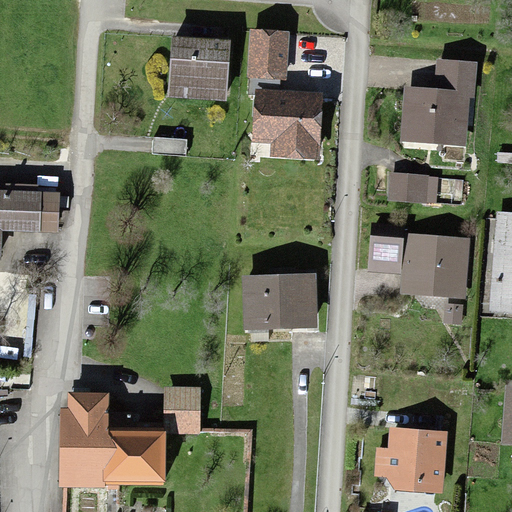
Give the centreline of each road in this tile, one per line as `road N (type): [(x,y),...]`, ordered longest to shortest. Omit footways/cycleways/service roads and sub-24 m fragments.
road 1 (residential): [(30,511),(31,422),(59,364),(90,0)]
road 2 (residential): [(324,511),(360,0)]
